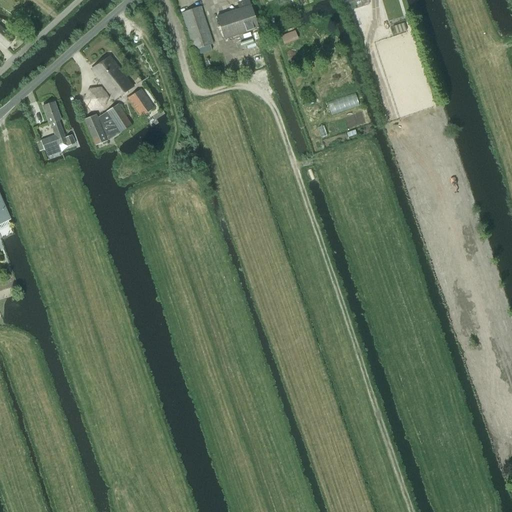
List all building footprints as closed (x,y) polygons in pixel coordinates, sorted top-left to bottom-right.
[(239,10),(217,17),(224,40),(258,28),(248,0),(237,0),(239,3),(237,4),(239,10)] [(341,0),(346,12),(368,4),(367,0),(341,0)] [(194,50),(197,49),(199,55),(211,51),(210,45),(213,44),(201,7),(182,13),(194,50)] [(0,42),(6,48),(14,39),(0,26),(0,42)] [(108,91),(105,93),(101,87),(88,89),(83,101),(91,112),(104,110),(108,99),(110,102),(114,99),(115,100),(133,87),(110,56),(92,70),(108,91)] [(128,98),(141,117),(154,109),(140,90),(128,98)] [(61,120),(54,102),(43,106),(49,124),(51,123),(55,136),(41,141),(45,150),(67,142),(68,146),(75,144),(72,136),(65,139),(59,121),(61,120)] [(120,105),(97,118),(96,115),(84,120),(96,146),(107,140),(126,129),(130,126),(120,105)] [(0,224),(9,220),(0,199),(0,224)] [(0,278),(0,290),(16,285),(12,274),(0,278)]
